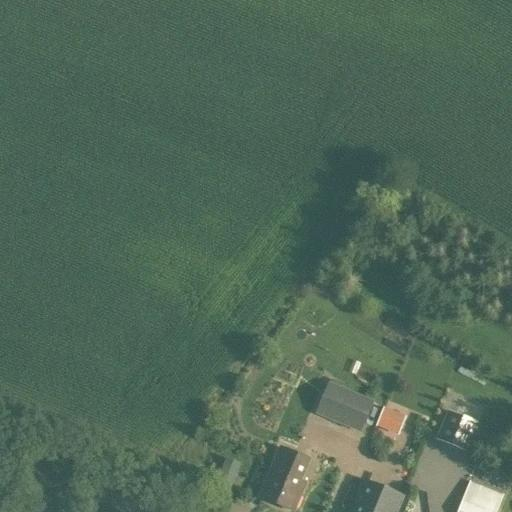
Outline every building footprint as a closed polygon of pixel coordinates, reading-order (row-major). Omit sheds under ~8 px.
[(373,402),(329,383),(316,413),(360,432),(373,402)] [(450,407),(438,434),(468,447),(480,419),(450,407)] [(390,434),(397,417),(381,410),(374,427),(390,434)] [(293,511),(305,484),(300,482),(309,461),(280,449),(259,498),(291,511),(290,511),(293,511)] [(226,459),(216,481),(231,488),(241,465),(226,459)] [(397,511),(403,498),(362,481),(349,511),(397,511)] [(496,511),(503,495),(469,482),(457,511),(496,511)]
